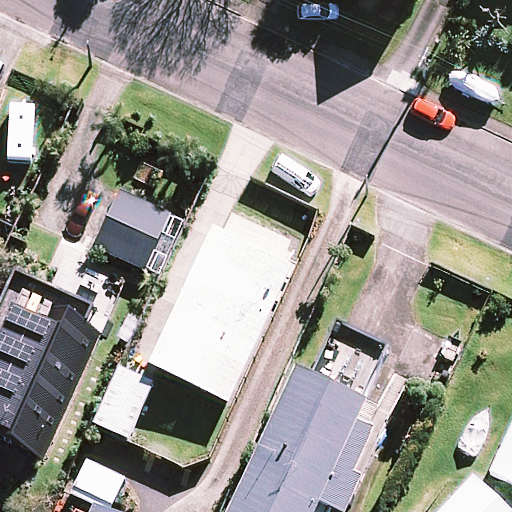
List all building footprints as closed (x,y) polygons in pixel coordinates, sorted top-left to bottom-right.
[(171,219),(121,197),(97,252),(147,274),(171,219)] [(292,274),(216,237),(153,370),(229,406),(292,274)] [(33,299),(22,323),(0,312),(0,432),(3,434),(0,440),(0,442),(41,462),(102,331),(33,299)] [(351,511),(365,482),(359,479),(387,421),(374,416),(393,377),(379,370),(385,359),(335,335),(313,382),(300,376),(234,511),(351,511)] [(153,387),(121,373),(97,427),(129,441),(153,387)] [(511,433),(492,475),(511,484),(511,433)] [(108,511),(123,482),(89,465),(74,496),(107,511),(108,511)] [(501,511),(475,486),(450,511),(501,511)]
